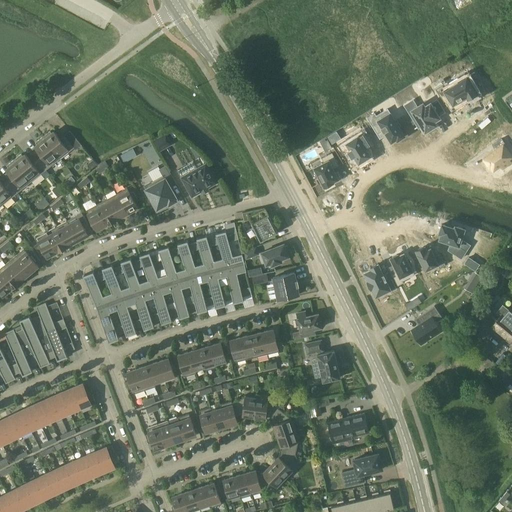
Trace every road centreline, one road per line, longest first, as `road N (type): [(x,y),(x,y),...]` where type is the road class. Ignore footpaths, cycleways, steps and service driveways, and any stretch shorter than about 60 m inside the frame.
road 1 (residential): [(421,499),(379,373),(311,235)]
road 2 (residential): [(71,261),(290,193)]
road 3 (residential): [(107,354),(273,306)]
road 4 (residential): [(0,142),(133,40)]
road 5 (residential): [(290,193),(209,53)]
road 6 (residential): [(88,361),(136,482)]
road 7 (residential): [(152,475),(107,354)]
